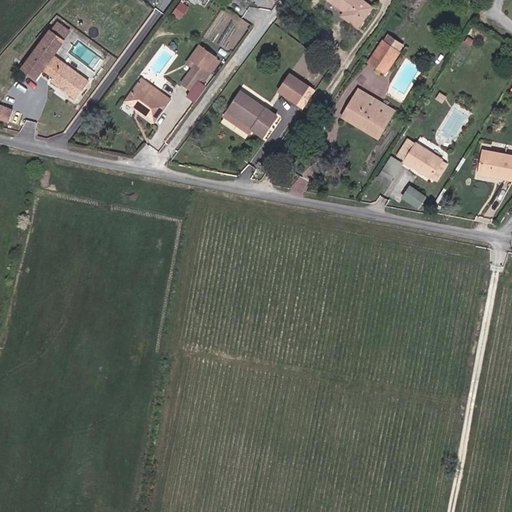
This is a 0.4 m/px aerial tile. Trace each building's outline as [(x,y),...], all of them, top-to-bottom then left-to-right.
[(367,0),(329,0),(345,10),(343,14),(356,23),(371,2),(367,0)] [(183,17),(189,5),(181,1),(175,13),(183,17)] [(371,2),(356,23),(359,25),(373,4),(371,2)] [(60,43),(47,33),(19,70),(32,80),(41,68),(52,77),(47,83),(63,92),(72,101),(85,85),(49,58),(60,43)] [(390,33),(386,39),(384,37),(371,57),(387,70),(401,50),(395,44),(398,39),(390,33)] [(199,85),(204,89),(207,73),(215,61),(199,49),(190,61),(197,67),(193,71),(183,85),(193,92),(199,85)] [(193,71),(197,67),(190,61),(186,66),(193,71)] [(207,73),(204,89),(213,78),(210,75),(219,64),(215,61),(207,73)] [(293,99),(304,82),(287,71),(275,87),(293,99)] [(139,81),(134,87),(142,92),(146,86),(139,81)] [(198,97),(204,89),(199,85),(193,92),(198,97)] [(142,92),(151,98),(155,92),(146,86),(142,92)] [(132,105),(142,92),(134,87),(125,100),(132,105)] [(363,88),(350,109),(369,121),(366,127),(381,137),(393,117),(377,107),(382,100),(363,88)] [(132,105),(138,110),(136,113),(151,124),(168,101),(155,92),(151,98),(142,92),(132,105)] [(240,93),(227,112),(251,128),(249,132),(260,140),(276,119),(240,93)] [(130,108),(132,105),(125,100),(122,103),(130,108)] [(382,100),(377,107),(393,117),(398,110),(382,100)] [(0,108),(0,117),(10,120),(14,107),(1,104),(0,108)] [(346,114),(366,127),(369,121),(350,109),(346,114)] [(225,114),(249,132),(251,128),(227,112),(225,114)] [(437,186),(454,165),(417,134),(399,155),(437,186)] [(511,158),(482,153),(478,172),(497,175),(496,178),(511,180),(511,158)] [(391,158),(378,177),(389,184),(402,165),(391,158)] [(411,184),(403,197),(420,207),(428,194),(411,184)]
